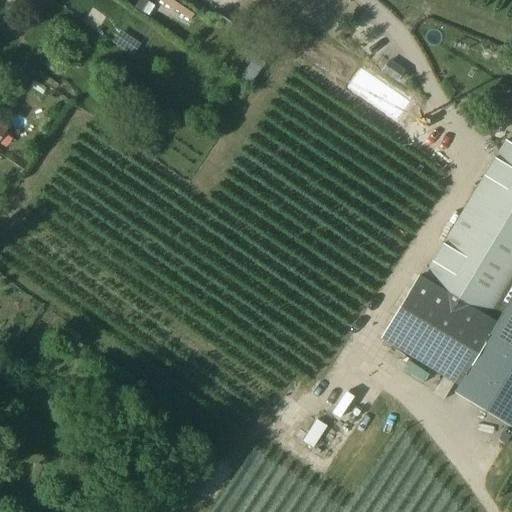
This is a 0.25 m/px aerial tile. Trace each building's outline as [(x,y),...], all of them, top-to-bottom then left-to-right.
[(5,0),(21,11),(28,0),(5,0)] [(410,102),(361,68),(347,88),(396,122),(410,102)] [(511,97),(503,112),(511,117),(511,97)] [(0,139),(8,128),(0,122),(0,139)] [(511,144),(504,139),(421,277),(497,323),(459,388),(455,394),(511,428),(511,144)] [(421,277),(418,275),(380,339),(434,374),(427,385),(444,395),(451,383),(459,388),(497,323),(493,321),(421,277)] [(319,446),(329,425),(320,420),(309,442),(319,446)]
